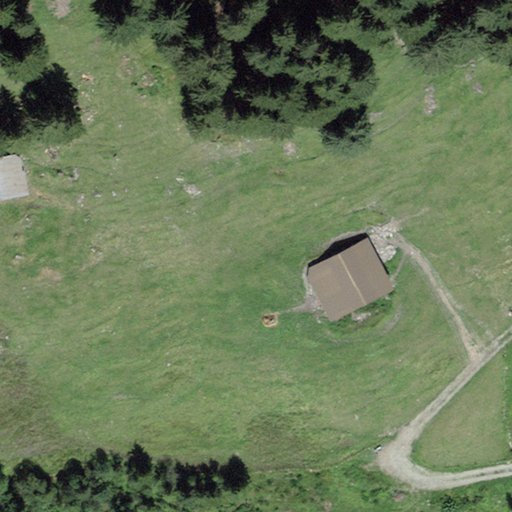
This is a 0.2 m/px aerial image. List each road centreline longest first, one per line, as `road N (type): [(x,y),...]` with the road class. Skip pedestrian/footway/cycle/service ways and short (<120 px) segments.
road 1 (track): [(511,332),(402,437)]
road 2 (track): [(511,471),(414,483),(395,456),(402,437)]
